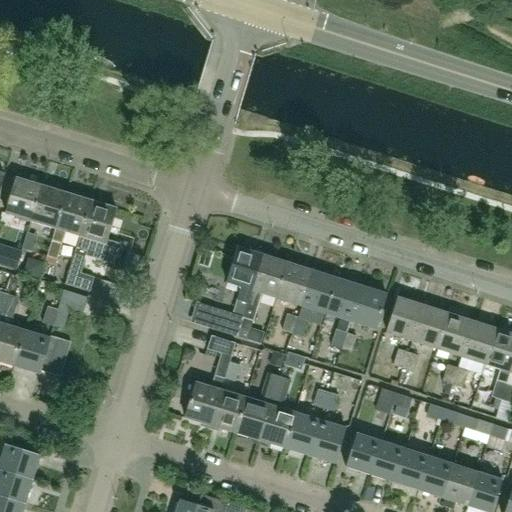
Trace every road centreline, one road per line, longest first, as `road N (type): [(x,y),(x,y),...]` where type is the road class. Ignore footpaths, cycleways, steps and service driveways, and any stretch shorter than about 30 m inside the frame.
road 1 (residential): [(511,291),(195,190)]
road 2 (primary): [(511,90),(258,10)]
road 3 (tertiary): [(116,437),(195,190)]
road 4 (unclassified): [(349,511),(116,437)]
road 5 (unclassified): [(195,190),(0,130)]
road 6 (tertiary): [(195,190),(244,23)]
